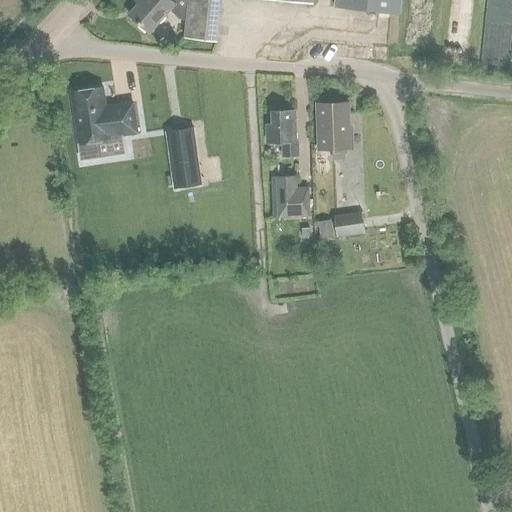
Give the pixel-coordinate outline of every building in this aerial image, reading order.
[(171,9),(180,17),(186,18),(184,38),(218,42),(222,0),(138,0),(141,2),(130,14),(149,32),(171,9)] [(339,0),(339,5),(403,12),(404,0),(339,0)] [(107,110),(103,88),(72,92),(72,94),(76,93),(80,119),(76,120),(80,144),(111,139),(111,137),(138,133),(134,103),(113,106),(113,109),(107,110)] [(330,149),(333,150),(333,159),(345,159),(345,149),(353,149),(353,129),(350,129),(350,104),(319,104),(319,145),(330,145),(330,149)] [(297,140),(296,111),(276,112),(277,124),(267,125),(268,144),(282,144),(283,157),(299,156),(298,140),(297,140)] [(199,165),(194,128),(166,132),(171,169),(199,165)] [(276,177),(278,218),(309,216),(307,188),(296,189),(295,176),(276,177)] [(360,214),(332,217),(334,237),(363,234),(360,214)] [(334,238),(332,220),(318,222),(320,239),(334,238)]
